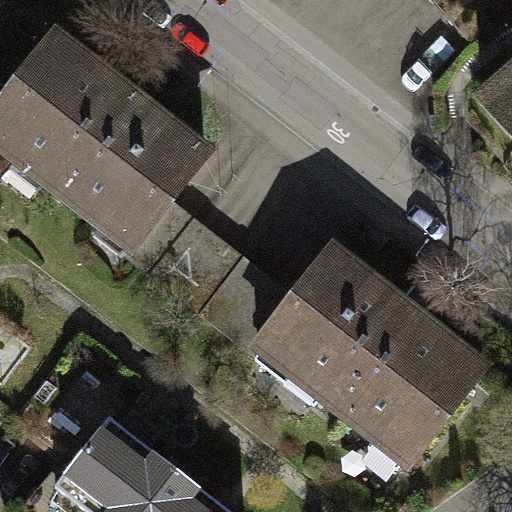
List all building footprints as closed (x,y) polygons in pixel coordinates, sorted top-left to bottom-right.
[(0,106),(0,150),(134,259),(174,211),(220,155),(64,28),(0,106)] [(511,73),(480,102),(511,137),(511,73)] [(203,314),(242,265),(174,211),(134,259),(203,314)] [(259,348),(415,472),(499,367),(342,243),(293,304),(259,348)] [(259,348),(293,304),(242,265),(203,314),(254,354),(259,348)] [(53,486),(86,511),(144,511),(177,471),(148,449),(157,437),(129,415),(119,429),(106,419),(53,486)] [(144,511),(229,511),(177,471),(144,511)]
